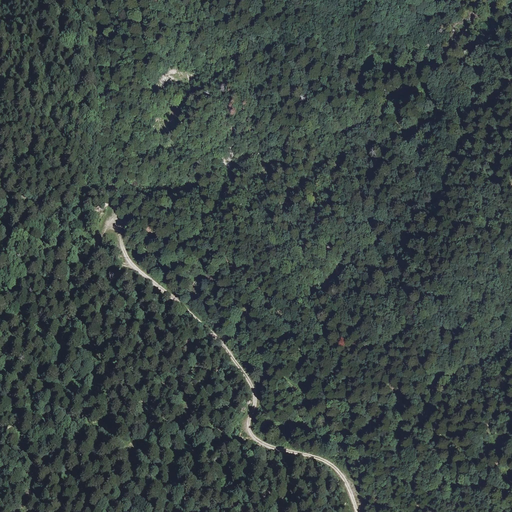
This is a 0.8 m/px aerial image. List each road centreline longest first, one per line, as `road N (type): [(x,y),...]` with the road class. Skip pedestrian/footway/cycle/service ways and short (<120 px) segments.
road 1 (track): [(400,511),(387,473),(306,418),(292,382),(225,349)]
road 2 (track): [(115,219),(73,293),(43,390),(0,438)]
road 3 (track): [(355,511),(334,466),(246,430),(254,390),(225,349)]
road 4 (track): [(225,349),(128,259),(115,219)]
